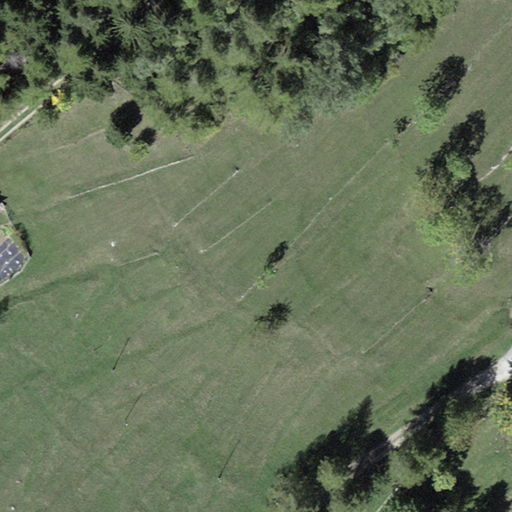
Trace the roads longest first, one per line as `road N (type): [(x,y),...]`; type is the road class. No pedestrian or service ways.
road 1 (track): [(511,364),(314,494),(303,511)]
road 2 (track): [(0,141),(162,0)]
